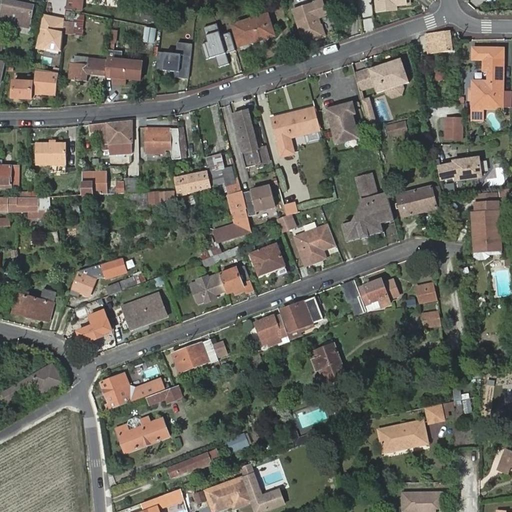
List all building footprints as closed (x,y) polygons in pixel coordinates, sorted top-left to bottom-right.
[(4,0),(0,20),(0,22),(29,28),(33,6),(4,0)] [(83,0),(67,0),(67,9),(83,11),(83,0)] [(323,37),(318,19),(329,15),(323,0),(293,9),(304,43),(323,37)] [(408,0),(375,0),(376,14),(399,12),(399,7),(409,7),(408,0)] [(66,20),(64,33),(75,35),(77,15),(78,12),(67,10),(66,20)] [(85,16),(77,15),(75,35),(75,37),(82,38),(85,16)] [(233,25),(239,47),(274,35),(268,15),(233,25)] [(64,33),(66,20),(43,16),(37,47),(61,52),(64,33)] [(227,54),(237,51),(232,35),(221,38),(217,26),(205,31),(209,45),(204,46),(209,60),(216,58),(220,70),(231,66),(227,54)] [(147,28),(146,41),(153,42),(155,29),(147,28)] [(106,76),(105,78),(142,82),(144,62),(121,59),(122,53),(117,52),(119,30),(112,30),(109,58),(108,57),(108,60),(106,76)] [(425,34),(425,35),(428,54),(453,51),(451,31),(425,34)] [(178,78),(191,80),(194,45),(180,42),(177,55),(160,53),(156,71),(178,73),(178,78)] [(473,80),(472,120),(484,120),(485,109),(503,108),(503,106),(503,90),(504,50),(474,49),(474,60),(484,60),(484,71),(488,71),(488,80),(473,80)] [(88,74),(106,76),(108,60),(75,57),(75,59),(73,59),(70,79),(86,81),(88,74)] [(370,69),(378,93),(409,83),(402,59),(370,69)] [(29,72),(28,79),(43,81),(44,84),(50,85),(51,83),(57,85),(58,75),(54,74),(54,73),(40,70),(39,73),(29,72)] [(14,81),(13,99),(33,100),(33,95),(40,95),(41,83),(14,81)] [(511,106),(511,90),(503,90),(503,106),(511,106)] [(369,98),(362,99),(370,126),(376,125),(369,98)] [(339,104),(328,107),(338,142),(357,137),(351,113),(353,112),(351,105),(340,107),(339,104)] [(279,141),(323,130),(317,107),(273,118),(279,141)] [(248,112),(233,116),(247,168),(262,164),(259,153),(248,112)] [(448,119),(447,138),(463,139),(463,120),(448,119)] [(132,121),(91,125),(91,131),(103,131),(104,150),(133,148),(132,121)] [(389,127),(391,138),(408,133),(405,123),(389,127)] [(172,129),(146,129),(146,147),(146,153),(163,154),(164,152),(164,150),(170,150),(172,160),(181,159),(179,135),(172,135),(172,129)] [(56,144),(50,144),(38,144),(37,164),(50,164),(50,172),(66,173),(66,144),(56,144)] [(266,151),(259,153),(262,164),(270,162),(266,151)] [(206,157),(213,187),(223,185),(226,184),(222,169),(225,168),(222,153),(206,157)] [(456,176),(457,179),(482,176),(479,157),(454,161),(455,163),(439,167),(441,179),(456,176)] [(3,166),(0,165),(0,187),(20,188),(21,167),(3,166)] [(486,179),(487,186),(505,184),(503,167),(495,168),(496,177),(486,179)] [(83,173),(83,196),(106,195),(105,172),(83,173)] [(179,178),(182,195),(208,189),(206,181),(207,181),(205,172),(179,178)] [(343,225),(347,241),(361,237),(362,238),(370,235),(370,234),(384,231),(382,222),(395,219),(387,192),(378,194),(372,173),(357,177),(364,204),(362,205),(354,222),(343,225)] [(139,192),(139,177),(122,178),(123,182),(112,182),(112,192),(139,192)] [(242,191),(239,178),(235,178),(236,184),(227,186),(229,195),(242,191)] [(270,186),(243,194),(247,209),(246,210),(248,215),(275,207),(270,186)] [(398,196),(400,203),(397,204),(399,210),(401,209),(403,217),(445,206),(440,188),(433,189),(432,187),(398,196)] [(510,189),(500,188),(499,197),(510,198),(510,189)] [(159,201),(157,190),(147,193),(148,204),(159,201)] [(218,242),(252,232),(251,228),(248,215),(246,210),(247,209),(243,194),(242,191),(229,195),(236,225),(215,232),(218,242)] [(147,193),(129,194),(129,202),(136,202),(136,206),(140,206),(140,209),(148,209),(148,204),(147,193)] [(186,197),(189,206),(197,203),(194,195),(186,197)] [(21,197),(0,196),(0,212),(29,213),(39,212),(39,219),(52,218),(50,197),(31,197),(21,197)] [(476,203),(477,211),(479,238),(474,239),(475,252),(502,250),(500,210),(498,211),(498,201),(476,203)] [(292,215),(278,219),(283,231),(296,226),(292,215)] [(0,218),(0,226),(11,226),(11,219),(0,218)] [(323,250),(337,245),(329,225),(296,237),(307,266),(320,261),(317,252),(323,250)] [(392,238),(399,233),(393,225),(386,231),(392,238)] [(48,231),(50,244),(59,242),(57,229),(48,231)] [(211,247),(214,256),(222,253),(218,242),(210,245),(211,247)] [(253,255),(260,275),(285,265),(277,245),(253,255)] [(203,260),(214,256),(211,247),(200,252),(203,260)] [(216,262),(241,253),(238,247),(222,253),(214,256),(216,262)] [(327,259),(323,250),(317,252),(320,261),(327,259)] [(205,266),(216,262),(214,256),(203,260),(205,266)] [(108,276),(104,263),(79,270),(70,294),(80,297),(81,294),(90,298),(97,279),(108,276)] [(227,291),(228,295),(234,293),(245,288),(243,283),(237,267),(220,273),(227,291)] [(134,277),(106,287),(109,295),(146,280),(142,271),(133,274),(134,277)] [(217,295),(227,291),(220,273),(210,277),(210,276),(196,281),(197,283),(190,285),(198,306),(219,299),(217,295)] [(236,299),(255,292),(252,282),(251,280),(243,283),(245,288),(234,293),(236,299)] [(384,285),(383,280),(359,289),(365,305),(380,300),(383,307),(391,303),(390,300),(400,296),(394,281),(384,285)] [(352,301),(355,310),(353,311),(355,316),(361,314),(360,313),(365,311),(354,282),(343,287),(349,302),(352,301)] [(426,290),(418,291),(421,303),(436,300),(433,284),(425,285),(426,290)] [(18,293),(12,314),(42,322),(43,320),(50,322),(58,293),(40,288),(37,298),(18,293)] [(158,294),(123,308),(131,330),(143,325),(142,323),(146,321),(148,324),(167,316),(158,294)] [(298,330),(312,325),(311,322),(321,318),(314,299),(282,311),(292,338),(300,335),(298,330)] [(380,300),(365,305),(368,312),(383,307),(380,300)] [(96,325),(79,332),(83,342),(92,338),(93,340),(104,336),(103,334),(111,330),(104,312),(93,317),(96,325)] [(425,327),(441,325),(439,312),(424,314),(425,327)] [(291,341),(281,314),(256,324),(263,345),(268,343),(269,346),(281,342),(282,345),(291,341)] [(314,330),(312,325),(298,330),(300,335),(314,330)] [(219,359),(219,358),(215,350),(214,345),(212,339),(173,354),(180,373),(219,359)] [(229,354),(224,341),(214,345),(215,350),(219,358),(229,354)] [(313,351),(326,386),(347,378),(334,344),(313,351)] [(63,382),(53,364),(2,393),(9,404),(40,387),(43,394),(63,382)] [(101,382),(111,410),(165,389),(161,379),(135,389),(130,386),(125,373),(101,382)] [(178,387),(148,398),(150,405),(167,399),(168,403),(182,398),(178,387)] [(273,406),(279,421),(284,419),(277,404),(273,406)] [(441,404),(426,407),(429,422),(444,419),(441,404)] [(148,417),(141,420),(137,418),(130,420),(128,425),(117,429),(126,453),(170,436),(163,419),(151,424),(148,417)] [(380,431),(385,452),(428,443),(423,422),(380,431)] [(292,433),(297,445),(308,440),(307,435),(300,438),(297,431),(292,433)] [(247,434),(226,442),(230,453),(251,445),(247,434)] [(217,449),(167,469),(171,478),(189,470),(190,472),(212,463),(212,462),(221,458),(217,449)] [(511,452),(506,450),(499,469),(508,473),(511,466),(511,452)] [(240,468),(243,477),(252,502),(255,511),(271,511),(287,506),(281,490),(264,496),(253,464),(240,468)] [(252,502),(243,477),(189,496),(192,506),(209,500),(213,511),(233,505),(234,508),(252,502)] [(173,511),(178,511),(188,509),(182,492),(168,496),(173,511)] [(403,492),(403,511),(412,511),(417,511),(436,511),(436,508),(444,508),(444,492),(403,492)]
